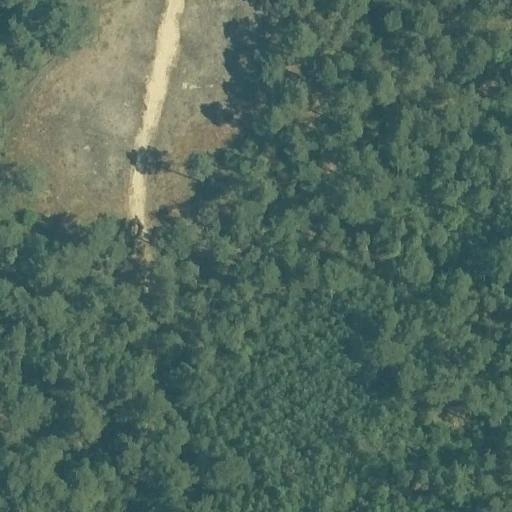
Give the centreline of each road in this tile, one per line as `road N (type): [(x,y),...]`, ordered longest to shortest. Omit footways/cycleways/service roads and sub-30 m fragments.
road 1 (track): [(137,264),(511,82)]
road 2 (track): [(167,0),(137,264)]
road 3 (track): [(202,511),(145,332),(137,264)]
